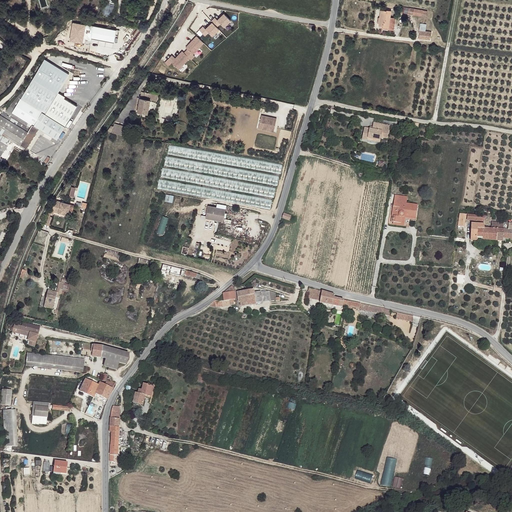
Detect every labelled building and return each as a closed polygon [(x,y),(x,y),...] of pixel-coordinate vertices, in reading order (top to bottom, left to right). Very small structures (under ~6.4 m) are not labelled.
[(406,6),(405,12),(408,13),(409,12),(427,15),(428,10),(406,6)] [(382,10),(379,26),(384,27),(390,27),(391,17),(392,11),(387,10),(387,11),(382,10)] [(389,29),(389,30),(396,31),(398,18),(391,17),(390,27),(389,29)] [(115,41),(116,28),(73,23),(70,41),(91,43),(91,38),(115,41)] [(421,31),(420,39),(431,40),(432,36),(432,32),(426,31),(427,27),(420,26),(420,31),(421,31)] [(171,63),(180,70),(204,42),(196,35),(183,51),(182,50),(175,58),(171,54),(164,63),(168,66),(171,63)] [(44,59),(32,79),(56,93),(68,74),(53,64),(47,61),(44,59)] [(24,91),(20,98),(44,113),(56,93),(32,79),(24,91)] [(22,90),(10,105),(14,108),(20,98),(24,91),(22,90)] [(56,93),(44,113),(46,114),(64,126),(77,106),(56,93)] [(14,108),(10,114),(10,115),(29,127),(27,131),(24,136),(31,140),(38,128),(41,123),(46,114),(44,113),(20,98),(14,108)] [(140,98),(137,112),(147,113),(150,100),(140,98)] [(10,105),(5,111),(10,114),(14,108),(10,105)] [(2,111),(0,113),(0,115),(27,131),(29,127),(10,115),(4,112),(2,111)] [(46,114),(41,123),(38,128),(56,139),(64,127),(64,126),(46,114)] [(277,117),(261,114),(258,128),(274,131),(277,117)] [(0,132),(10,139),(13,141),(19,144),(24,136),(27,131),(0,115),(0,132)] [(364,128),(362,139),(368,140),(369,138),(377,140),(376,142),(381,142),(384,125),(374,123),(373,129),(364,128)] [(119,125),(117,133),(123,135),(125,126),(119,125)] [(0,133),(10,139),(13,141),(10,139),(0,132),(0,133)] [(0,133),(0,148),(3,151),(8,142),(10,139),(0,133)] [(24,136),(19,144),(25,148),(31,140),(24,136)] [(169,145),(167,153),(187,157),(189,149),(169,145)] [(166,156),(164,164),(179,168),(180,163),(189,165),(189,161),(166,156)] [(174,176),(176,171),(163,167),(161,175),(169,177),(170,175),(174,176)] [(159,179),(157,188),(176,191),(177,183),(159,179)] [(394,213),(392,222),(403,224),(404,218),(405,217),(406,216),(406,215),(418,217),(419,205),(408,203),(409,197),(396,195),(394,213)] [(259,198),(258,206),(270,208),(272,200),(259,198)] [(54,201),(49,212),(54,213),(54,211),(67,215),(70,204),(57,201),(56,202),(54,201)] [(208,206),(205,219),(223,223),(226,210),(208,206)] [(53,215),(49,214),(44,224),(51,226),(53,215)] [(490,229),(489,239),(504,240),(504,238),(505,222),(493,221),(492,229),(490,229)] [(472,223),(471,236),(478,237),(478,234),(482,235),(483,235),(483,239),(489,239),(490,229),(485,228),(485,224),(472,223)] [(177,268),(176,272),(180,273),(180,275),(184,276),(185,275),(194,277),(194,276),(196,276),(196,274),(185,270),(177,268)] [(215,301),(210,305),(217,305),(223,305),(223,304),(236,303),(236,300),(234,300),(234,299),(236,298),(235,292),(235,290),(234,285),(224,293),(225,300),(215,301)] [(60,299),(61,294),(58,293),(48,290),(43,307),(52,309),(55,298),(60,299)] [(242,302),(242,307),(257,306),(256,303),(255,293),(255,292),(255,290),(238,292),(240,303),(242,302)] [(323,291),(321,302),(344,306),(344,305),(349,306),(350,301),(335,298),(336,295),(323,291)] [(262,292),(255,293),(256,303),(271,301),(270,292),(262,293),(262,292)] [(350,301),(349,306),(385,313),(385,311),(387,311),(387,309),(350,301)] [(397,312),(395,319),(412,322),(413,316),(397,312)] [(23,320),(21,324),(32,327),(39,329),(40,325),(23,320)] [(21,324),(14,322),(13,326),(12,329),(12,330),(29,335),(28,338),(30,339),(29,344),(35,346),(38,333),(31,331),(32,327),(21,324)] [(89,345),(48,339),(48,347),(87,353),(89,345)] [(102,346),(93,345),(92,356),(101,357),(102,346)] [(129,353),(102,346),(101,357),(106,359),(104,366),(117,370),(119,363),(126,364),(129,353)] [(85,360),(27,353),(26,362),(84,369),(85,360)] [(84,369),(26,362),(25,366),(83,373),(84,369)] [(98,385),(86,379),(77,390),(92,398),(92,399),(105,404),(115,383),(111,381),(111,379),(110,378),(106,378),(107,374),(104,374),(102,380),(106,381),(105,384),(100,382),(98,385)] [(139,389),(138,393),(145,395),(148,396),(148,394),(152,395),(154,387),(148,385),(149,384),(148,384),(144,383),(142,389),(139,389)] [(2,390),(0,403),(0,404),(8,406),(12,392),(2,390)] [(136,392),(133,403),(143,405),(145,395),(138,393),(136,392)] [(110,428),(119,428),(120,419),(119,418),(120,407),(113,406),(112,409),(111,417),(110,428)] [(47,409),(31,408),(30,416),(46,417),(47,409)] [(11,410),(3,410),(4,447),(13,447),(11,410)] [(278,421),(280,414),(270,411),(268,419),(278,421)] [(112,431),(110,461),(113,462),(113,456),(118,456),(119,428),(110,428),(110,431),(112,431)] [(66,462),(55,460),(55,471),(65,472),(66,462)]
